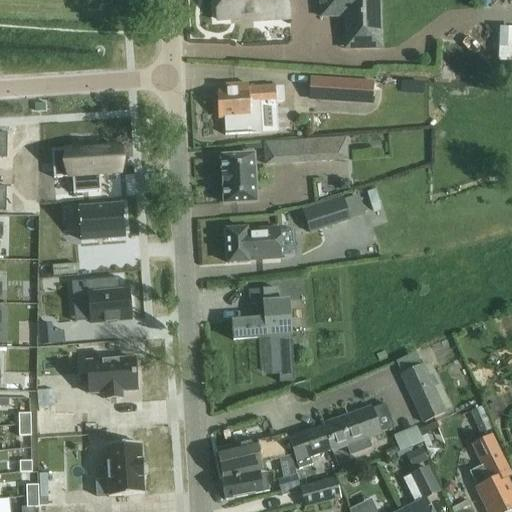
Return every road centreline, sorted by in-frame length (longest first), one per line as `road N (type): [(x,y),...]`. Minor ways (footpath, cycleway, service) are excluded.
road 1 (tertiary): [(200,511),(170,77)]
road 2 (residential): [(170,77),(0,89)]
